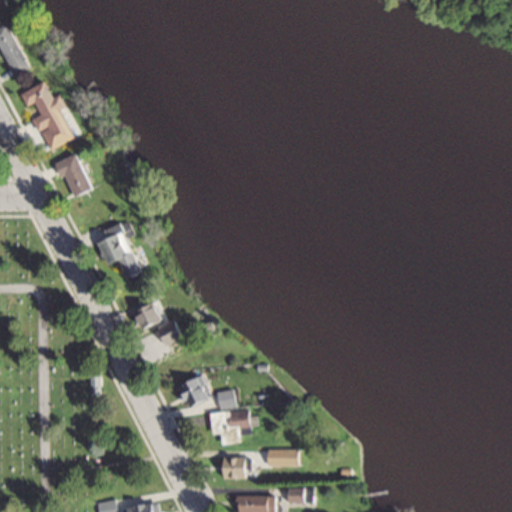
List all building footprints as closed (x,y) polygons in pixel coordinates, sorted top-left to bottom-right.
[(0,26),(0,43),(2,43),(17,74),(34,67),(12,21),(0,26)] [(41,130),(76,113),(66,92),(58,96),(50,79),(23,91),(30,105),(38,101),(44,113),(35,117),(41,130)] [(75,196),(97,187),(81,152),(59,161),(75,196)] [(103,241),(112,264),(123,259),(131,276),(146,270),(129,231),(103,241)] [(137,312),(146,329),(168,318),(160,301),(137,312)] [(162,326),(168,344),(190,337),(183,319),(162,326)] [(186,406),(211,401),(206,377),(182,382),(186,406)] [(212,411),(214,433),(224,432),(225,441),(244,439),(243,427),(260,426),(259,407),(212,411)] [(290,463),(290,450),(270,450),(270,463),(290,463)] [(224,455),(224,476),(251,476),(251,455),(224,455)] [(290,503),(313,503),(313,487),(290,487),(290,503)] [(279,511),(279,493),(238,493),(238,511),(279,511)] [(119,511),(116,498),(97,503),(99,511),(119,511)] [(124,509),(125,511),(162,511),(161,501),(124,509)]
